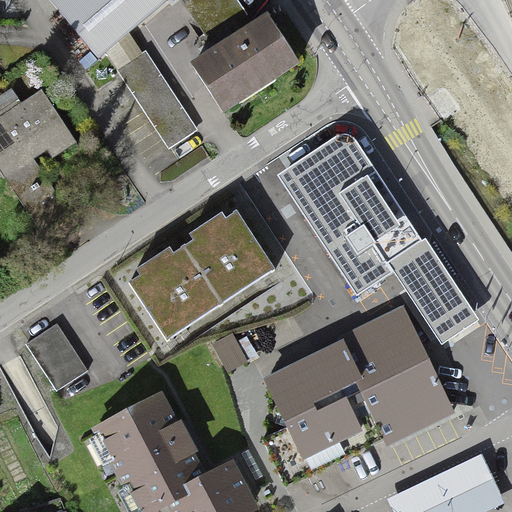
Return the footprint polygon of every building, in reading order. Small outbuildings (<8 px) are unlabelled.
[(74,0),(57,15),(97,60),(166,0),(182,0),(206,39),(226,27),(234,40),(249,28),(230,0),(74,0)] [(299,69),(266,19),(249,28),(234,40),(226,27),(206,39),(202,43),(210,55),(194,66),(227,117),(299,69)] [(148,56),(119,75),(169,154),(198,136),(148,56)] [(41,93),(0,120),(0,173),(47,244),(75,225),(33,163),(48,154),(56,164),(79,149),(41,93)] [(350,124),(315,146),(378,244),(413,222),(350,124)] [(183,251),(223,311),(274,277),(234,217),(183,251)] [(353,229),(340,237),(354,260),(367,253),(353,229)] [(223,311),(183,251),(126,289),(166,349),(223,311)] [(405,321),(266,387),(303,465),(361,438),(345,405),(317,418),(314,411),(357,391),(386,452),(452,420),(405,321)] [(58,324),(27,343),(55,388),(86,369),(58,324)] [(151,511),(169,503),(206,483),(161,399),(89,437),(129,511),(151,511)] [(480,458),(390,501),(395,511),(470,511),(500,498),(480,458)] [(206,483),(169,503),(174,511),(255,511),(233,469),(206,483)]
